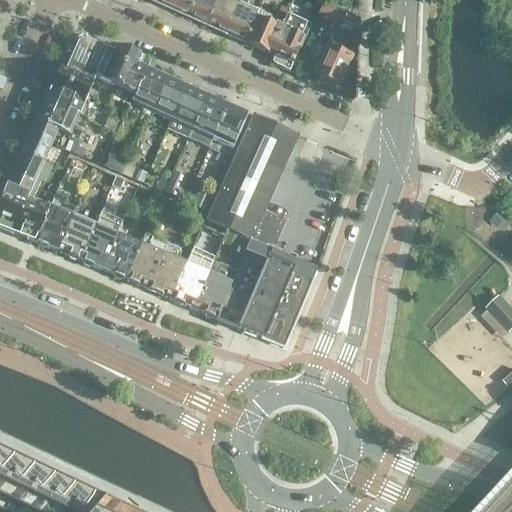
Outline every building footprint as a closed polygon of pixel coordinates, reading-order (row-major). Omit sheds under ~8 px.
[(150,0),(150,1),(167,10),(171,0),(150,0)] [(171,0),(167,10),(187,18),(194,0),(171,0)] [(194,0),(187,18),(206,27),(218,0),(194,0)] [(223,0),(218,0),(206,27),(225,36),(240,0),(231,0),(230,3),(223,0)] [(240,0),(225,36),(244,45),(256,19),(258,16),(246,10),(250,0),(240,0)] [(315,0),(308,0),(304,9),(318,14),(322,3),(315,0)] [(348,12),(325,2),(317,17),(340,28),(344,20),(348,12)] [(275,24),(274,25),(280,27),(288,11),(282,8),(275,24)] [(282,28),(270,57),(275,59),(272,65),(289,73),(310,27),(288,17),(282,28)] [(256,19),(244,45),(270,57),(282,28),(280,27),(274,25),(273,27),(256,19)] [(333,38),(315,76),(339,88),(352,60),(350,59),(355,49),(333,38)] [(80,46),(72,63),(93,73),(103,50),(87,43),(80,46)] [(65,60),(55,81),(89,96),(96,79),(112,86),(127,52),(111,45),(108,52),(103,50),(93,73),(72,63),(65,60)] [(127,52),(112,86),(132,95),(147,61),(127,52)] [(147,61),(132,95),(135,97),(131,104),(150,112),(164,79),(148,71),(152,63),(147,61)] [(164,79),(150,112),(170,122),(186,86),(177,82),(176,84),(164,79)] [(46,102),(80,117),(83,110),(90,113),(96,101),(89,97),(89,96),(55,81),(46,102)] [(186,86),(170,122),(166,131),(187,140),(191,131),(206,97),(199,94),(200,92),(186,86)] [(191,131),(187,140),(208,149),(212,140),(228,105),(217,100),(217,102),(206,97),(191,131)] [(37,123),(58,133),(59,132),(70,137),(80,117),(46,102),(37,123)] [(212,140),(233,150),(248,117),(240,113),(241,111),(228,105),(212,140)] [(258,117),(255,122),(254,123),(208,221),(228,230),(251,241),(251,243),(273,252),(286,223),(264,214),(298,143),(297,142),(300,137),(258,117)] [(106,119),(101,130),(111,134),(116,124),(106,119)] [(22,155),(44,165),(58,133),(37,123),(22,155)] [(72,138),(65,152),(84,160),(88,152),(78,148),(81,142),(72,138)] [(8,189),(29,198),(42,168),(44,165),(22,155),(8,189)] [(104,167),(112,171),(115,164),(107,160),(104,167)] [(127,167),(123,176),(130,179),(134,171),(127,167)] [(139,172),(135,182),(142,185),(146,175),(139,172)] [(168,185),(165,194),(172,197),(181,176),(173,172),(168,185)] [(164,195),(165,194),(168,185),(158,181),(154,191),(164,195)] [(190,206),(202,211),(210,194),(198,188),(190,206)] [(8,189),(0,205),(0,229),(12,235),(26,203),(27,204),(29,198),(8,189)] [(180,191),(175,200),(185,204),(189,195),(180,191)] [(26,203),(12,235),(35,244),(48,213),(27,204),(26,203)] [(48,213),(35,244),(39,245),(40,248),(43,250),(47,249),(56,252),(58,253),(73,219),(70,218),(50,209),(48,213)] [(498,213),(490,224),(496,229),(505,219),(498,213)] [(70,261),(75,263),(78,262),(80,263),(95,228),(73,219),(58,253),(70,258),(70,261)] [(117,237),(95,228),(80,263),(85,264),(85,267),(90,269),(92,268),(103,272),(117,237)] [(150,292),(169,246),(145,236),(140,247),(126,282),(150,292)] [(126,282),(140,247),(117,237),(103,272),(115,277),(116,281),(121,283),(123,281),(126,282)] [(217,320),(239,331),(273,252),(251,243),(250,243),(249,244),(236,274),(217,320)] [(150,292),(171,301),(185,266),(184,265),(188,254),(169,246),(150,292)] [(251,336),(262,340),(296,262),(273,252),(239,331),(250,336),(251,336)] [(296,262),(262,340),(286,350),(315,283),(313,283),(318,272),(316,271),(296,262)] [(213,319),(217,320),(236,274),(213,264),(208,276),(193,310),(206,316),(206,319),(211,321),(213,319)] [(193,310),(208,276),(185,266),(171,301),(175,302),(175,306),(180,308),(183,306),(193,310)] [(511,330),(511,309),(501,298),(491,307),(486,311),(508,334),(511,330)] [(511,372),(503,381),(509,387),(511,383),(511,372)] [(114,511),(113,510),(114,509),(102,504),(98,509),(82,495),(78,499),(62,485),(58,490),(41,476),(38,480),(21,466),(17,471),(1,457),(0,457),(0,511),(114,511)]
